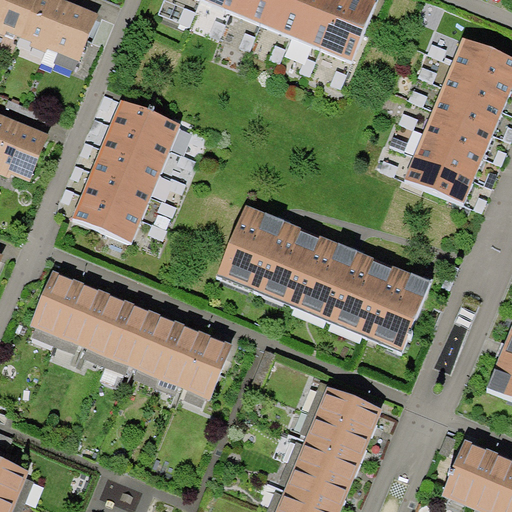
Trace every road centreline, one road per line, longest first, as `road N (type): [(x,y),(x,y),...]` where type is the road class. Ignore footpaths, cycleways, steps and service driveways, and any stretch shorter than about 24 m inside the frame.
road 1 (residential): [(140,0),(0,327)]
road 2 (residential): [(389,511),(511,214)]
